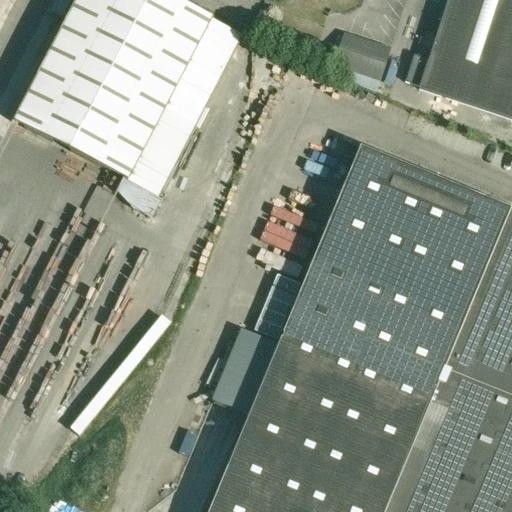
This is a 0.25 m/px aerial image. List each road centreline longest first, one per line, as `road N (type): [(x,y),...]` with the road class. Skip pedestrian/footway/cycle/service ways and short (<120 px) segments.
road 1 (unknown): [(376,128),(336,111),(304,118),(286,136),(141,511)]
road 2 (unknown): [(511,184),(376,128)]
road 3 (unknown): [(422,0),(376,128)]
